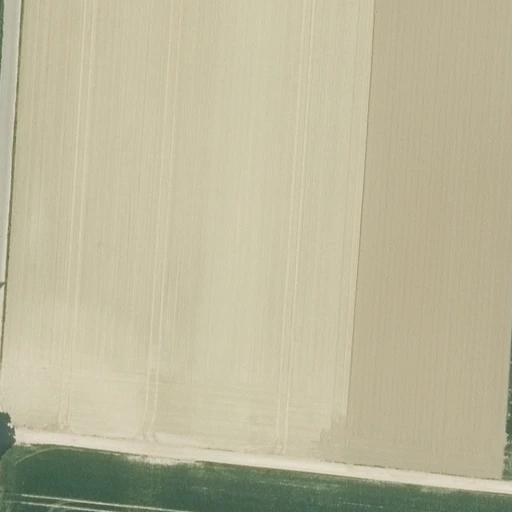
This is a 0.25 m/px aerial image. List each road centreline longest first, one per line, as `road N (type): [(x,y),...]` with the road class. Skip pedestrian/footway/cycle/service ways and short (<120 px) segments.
road 1 (track): [(511,494),(0,439)]
road 2 (track): [(12,0),(0,218)]
